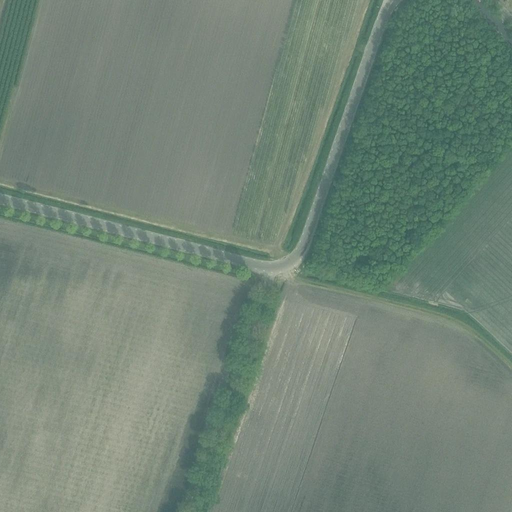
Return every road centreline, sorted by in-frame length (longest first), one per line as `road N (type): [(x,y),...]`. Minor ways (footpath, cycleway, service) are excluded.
road 1 (tertiary): [(268,270),(301,249),(394,0)]
road 2 (tertiary): [(268,270),(0,201)]
